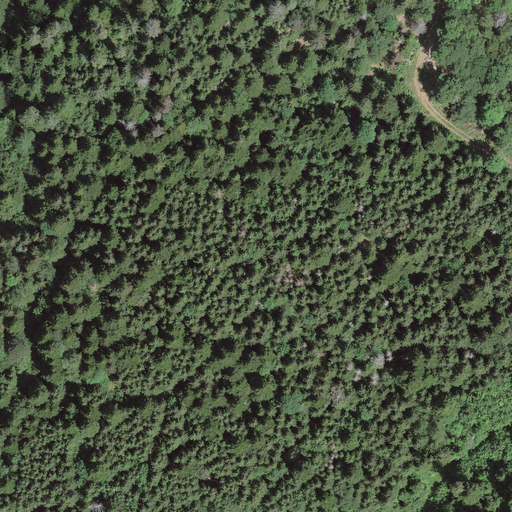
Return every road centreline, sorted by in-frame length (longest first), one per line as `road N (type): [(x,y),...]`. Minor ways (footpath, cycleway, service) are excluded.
road 1 (track): [(446,0),(421,91),(429,111),(453,131),(511,166)]
road 2 (track): [(511,429),(445,468),(421,511)]
